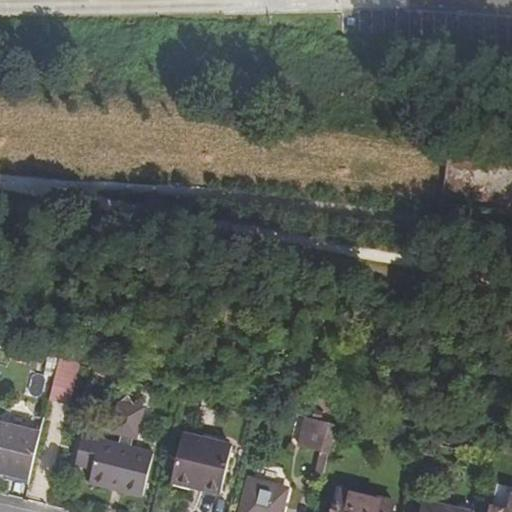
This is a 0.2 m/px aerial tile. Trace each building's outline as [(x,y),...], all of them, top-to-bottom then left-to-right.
[(77,360),(58,355),(47,400),(55,403),(67,406),(77,360)] [(322,477),(336,424),(307,416),(300,446),(321,451),(315,475),(322,477)] [(0,471),(28,478),(39,433),(0,423),(0,471)] [(219,488),(230,443),(181,432),(171,474),(201,481),(200,484),(219,488)] [(141,496),(150,451),(80,434),(72,463),(90,468),(87,482),(109,488),(110,485),(121,487),(120,491),(141,496)] [(280,511),(286,489),(249,480),(241,511),(280,511)] [(388,511),(391,501),(339,488),(332,511),(388,511)] [(474,511),(427,500),(424,511),(474,511)]
